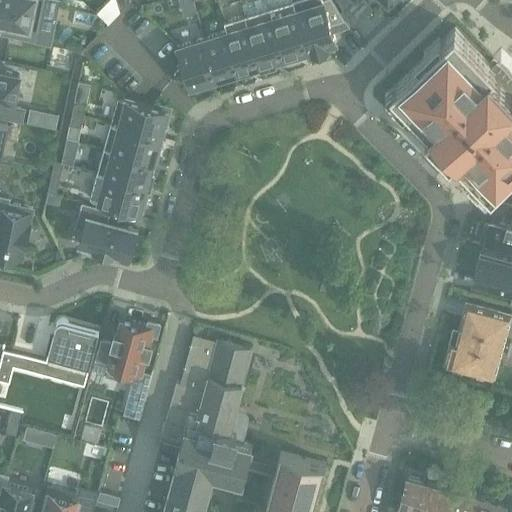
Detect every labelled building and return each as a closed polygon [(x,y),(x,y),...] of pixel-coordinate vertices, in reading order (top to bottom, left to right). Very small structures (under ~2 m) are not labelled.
[(0,0),(0,21),(12,24),(9,36),(39,42),(42,31),(38,30),(43,0),(0,0)] [(116,0),(120,12),(131,1),(130,0),(116,0)] [(287,61),(301,56),(300,53),(308,50),(309,54),(310,54),(294,0),(271,7),(287,61)] [(294,0),(310,54),(333,47),(332,43),(336,41),(331,25),(346,20),(333,0),(294,0)] [(355,0),(386,0),(389,2),(391,0),(337,0),(344,11),(355,0)] [(246,15),(262,68),(276,64),(275,60),(285,57),(286,61),(287,61),(271,7),(246,15)] [(246,15),(225,22),(241,75),(252,71),(251,67),(260,65),(261,69),(262,68),(246,15)] [(240,75),(241,75),(225,22),(224,22),(227,31),(205,38),(217,78),(218,82),(233,77),(232,73),(239,71),(240,75)] [(511,175),(511,90),(453,29),(388,91),(490,197),(511,175)] [(208,81),(217,78),(205,38),(179,46),(192,90),(209,85),(208,81)] [(20,75),(0,71),(0,103),(0,117),(22,122),(25,108),(13,106),(20,75)] [(118,97),(110,123),(160,137),(164,124),(168,125),(172,107),(155,103),(154,107),(118,97)] [(28,120),(58,127),(62,112),(32,105),(28,120)] [(74,105),(72,113),(84,116),(86,108),(74,105)] [(84,116),(72,113),(70,125),(82,127),(84,116)] [(0,175),(11,178),(14,164),(1,161),(9,124),(0,121),(0,175)] [(110,123),(104,147),(157,162),(162,147),(158,146),(160,137),(110,123)] [(97,172),(151,186),(155,172),(151,171),(153,162),(157,163),(157,162),(104,147),(97,172)] [(64,150),(62,162),(74,165),(76,153),(64,150)] [(97,172),(90,198),(143,213),(148,196),(144,195),(147,186),(150,187),(151,186),(97,172)] [(51,176),(48,192),(55,194),(59,178),(51,176)] [(11,198),(0,195),(0,221),(1,222),(0,224),(0,254),(22,259),(24,249),(25,249),(30,225),(31,224),(29,224),(31,214),(20,211),(21,206),(10,203),(11,198)] [(85,230),(81,244),(80,244),(79,245),(115,255),(116,253),(128,257),(130,247),(133,247),(137,229),(108,221),(111,209),(82,202),(75,227),(85,230)] [(483,246),(511,254),(511,221),(508,220),(506,224),(490,220),(489,224),(486,223),(481,241),(484,242),(483,246)] [(62,252),(66,260),(73,257),(69,248),(62,252)] [(511,262),(481,254),(474,281),(511,291),(511,303),(511,304),(511,303),(511,262)] [(511,315),(468,303),(456,344),(451,343),(446,364),(494,377),(511,315)] [(101,340),(93,368),(107,372),(106,374),(133,382),(136,370),(140,371),(144,354),(146,355),(149,343),(147,342),(150,332),(155,333),(159,321),(148,319),(147,324),(131,319),(129,326),(121,324),(118,332),(117,332),(114,341),(116,342),(115,344),(101,340)] [(50,331),(40,369),(81,380),(93,337),(58,327),(57,327),(56,327),(55,327),(54,327),(53,328),(52,329),(51,329),(51,330),(50,331)] [(177,462),(163,511),(202,511),(213,472),(242,480),(246,467),(275,474),(264,511),(263,511),(254,509),(253,511),(312,511),(326,463),(281,450),(277,465),(248,457),(252,444),(244,442),(249,424),(249,422),(249,419),(249,417),(248,415),(247,413),(246,411),(244,410),(242,408),(240,408),(236,406),(252,348),(220,339),(219,340),(194,333),(181,381),(179,380),(177,380),(165,422),(165,423),(166,423),(186,428),(181,447),(180,449),(177,462)] [(1,361),(0,363),(0,378),(10,382),(14,365),(27,368),(31,355),(12,351),(5,349),(4,348),(1,361)] [(259,349),(256,369),(277,371),(279,351),(259,349)] [(0,471),(0,511),(32,511),(36,500),(31,498),(33,490),(7,483),(10,474),(0,471)] [(399,507),(416,511),(424,511),(432,483),(407,476),(406,481),(405,480),(404,483),(405,484),(399,507)] [(424,511),(449,511),(456,489),(432,483),(424,511)] [(92,511),(99,490),(85,486),(85,487),(79,486),(77,492),(52,485),(48,498),(45,497),(40,511),(92,511)] [(456,489),(449,511),(475,511),(480,496),(456,489)] [(480,496),(475,511),(502,511),(505,503),(480,496)]
